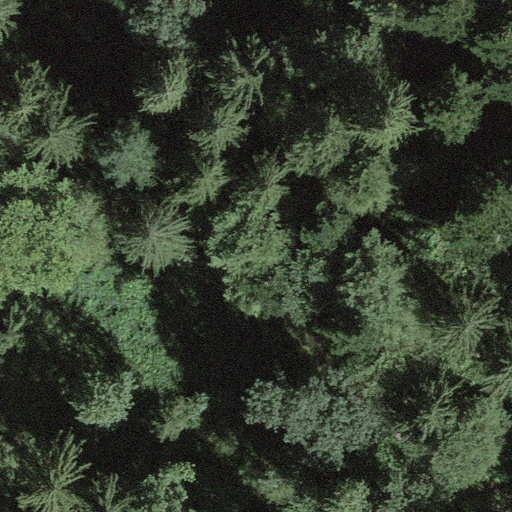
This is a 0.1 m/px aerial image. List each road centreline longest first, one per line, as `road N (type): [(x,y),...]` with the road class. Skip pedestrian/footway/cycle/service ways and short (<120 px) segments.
road 1 (track): [(136,0),(186,183),(243,277),(309,349),(402,428),(511,497)]
road 2 (track): [(159,101),(80,0)]
